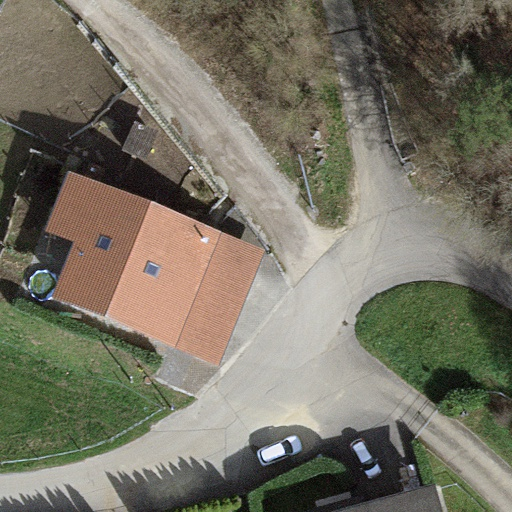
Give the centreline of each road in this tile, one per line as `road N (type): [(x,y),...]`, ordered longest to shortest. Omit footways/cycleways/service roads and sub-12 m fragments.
road 1 (track): [(511,280),(398,243),(314,321),(175,120),(70,0)]
road 2 (residential): [(0,491),(129,481),(266,411),(314,321)]
road 3 (unclassified): [(506,511),(397,422),(314,321)]
road 4 (track): [(398,243),(338,0)]
